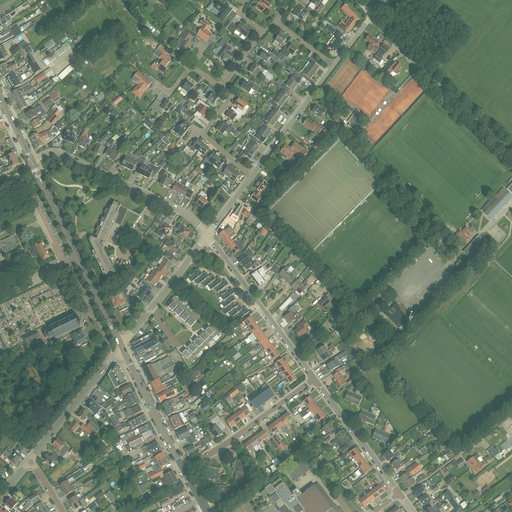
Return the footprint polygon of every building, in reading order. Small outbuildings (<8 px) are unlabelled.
[(214,8),(211,11),(217,16),(216,17),(222,22),(231,10),(225,5),(224,6),(224,5),(223,4),(226,0),(225,0),(215,0),(215,1),(218,2),(214,8)] [(260,0),(257,4),(260,6),(259,9),(262,11),(263,12),(266,8),(268,9),(268,8),(269,8),(270,7),(271,6),(272,4),(267,0),(260,0)] [(316,7),(315,9),(320,13),(324,7),(321,4),(323,0),(314,0),(312,3),(316,7)] [(40,8),(43,14),(51,10),(48,4),(40,8)] [(341,21),(339,24),(336,28),(344,33),(346,29),(350,32),(359,19),(346,4),(342,9),(351,18),(350,19),(350,18),(345,24),(341,21)] [(314,11),(308,6),(305,10),(299,6),(293,14),(300,20),(306,12),(311,15),(314,11)] [(30,15),(28,16),(24,18),(25,21),(30,18),(31,17),(38,13),(37,11),(30,15)] [(201,25),(203,27),(197,35),(207,42),(212,35),(207,31),(211,26),(203,20),(199,24),(200,25),(201,25)] [(31,22),(15,29),(18,34),(34,28),(31,22)] [(241,24),(238,27),(233,24),(228,30),(233,34),(236,30),(246,37),(247,37),(247,38),(248,37),(250,35),(249,35),(249,34),(251,31),(241,24)] [(185,26),(182,29),(193,38),(194,39),(197,35),(185,26)] [(329,26),(327,28),(326,29),(335,37),(328,46),(334,51),(339,45),(339,46),(342,42),(339,39),(342,36),(329,26)] [(0,39),(1,39),(12,32),(11,29),(0,35),(0,39)] [(181,31),(184,33),(181,38),(184,40),(178,48),(186,53),(193,44),(190,42),(193,38),(182,29),(181,29),(182,30),(181,31)] [(1,39),(0,39),(0,41),(2,41),(3,42),(14,35),(12,32),(1,39)] [(278,37),(275,41),(273,44),(282,50),(287,44),(284,42),(286,39),(282,36),(283,35),(280,33),(277,37),(278,37)] [(366,40),(365,40),(369,43),(368,43),(369,44),(367,48),(367,49),(367,50),(370,52),(371,52),(372,51),(375,53),(379,48),(376,46),(378,43),(376,41),(376,40),(369,35),(368,37),(367,37),(365,39),(366,40)] [(45,46),(39,50),(42,55),(48,51),(55,45),(52,39),(44,45),(45,46)] [(228,43),(223,39),(219,45),(223,47),(217,56),(224,61),(224,60),(227,62),(228,60),(229,60),(233,55),(230,52),(232,50),(226,46),(228,43)] [(46,59),(49,63),(70,47),(67,42),(61,46),(62,47),(46,59)] [(17,46),(10,51),(14,55),(19,51),(21,50),(20,49),(22,48),(23,47),(21,44),(18,46),(17,46)] [(23,47),(22,48),(26,54),(32,50),(27,44),(23,47)] [(390,48),(383,44),(380,48),(386,53),(390,48)] [(155,62),(151,67),(156,71),(158,68),(164,73),(167,70),(165,68),(170,61),(165,57),(169,52),(160,45),(159,47),(155,51),(155,52),(153,54),(159,58),(160,58),(163,61),(159,66),(155,62)] [(286,47),(281,53),(286,57),(289,53),(293,56),(297,49),(291,45),(289,49),(286,47)] [(80,56),(76,59),(58,76),(62,80),(73,70),(74,71),(81,64),(80,64),(90,56),(89,54),(95,50),(91,46),(83,52),(83,53),(80,56)] [(266,63),(271,57),(264,52),(262,54),(261,54),(260,54),(259,56),(260,57),(259,57),(266,63)] [(285,63),(273,54),(271,57),(278,63),(283,66),(285,63)] [(373,59),(379,63),(382,59),(376,54),(373,59)] [(311,58),(308,61),(311,64),(308,68),(315,74),(319,68),(314,65),(316,63),(311,58)] [(34,59),(30,62),(28,63),(32,69),(37,64),(34,59)] [(393,61),(385,70),(389,74),(392,71),(395,74),(395,73),(396,74),(397,74),(398,74),(399,73),(399,72),(399,71),(399,70),(398,70),(401,67),(399,65),(399,64),(399,63),(398,62),(397,62),(397,63),(396,63),(395,63),(393,61)] [(8,66),(6,64),(0,66),(0,69),(2,73),(17,65),(16,62),(8,66)] [(37,64),(32,69),(35,73),(41,69),(37,64)] [(17,65),(2,73),(4,77),(11,74),(11,73),(15,72),(14,70),(18,68),(17,65)] [(259,65),(257,68),(254,65),(249,71),(255,76),(258,73),(261,75),(265,70),(259,65)] [(290,80),(297,86),(299,83),(300,84),(302,82),(301,81),(297,77),(299,74),(289,67),(285,71),(289,74),(290,73),(293,75),(292,76),(290,80)] [(50,69),(44,72),(43,72),(35,78),(38,84),(47,78),(51,74),(53,73),(50,68),(50,69)] [(315,74),(308,68),(304,73),(301,71),(299,74),(304,78),(306,76),(310,80),(315,74)] [(148,80),(151,76),(144,71),(141,75),(138,73),(133,80),(139,84),(133,92),(140,97),(151,83),(148,80)] [(9,84),(21,77),(22,76),(20,74),(18,73),(17,74),(16,72),(7,77),(8,80),(7,81),(9,84)] [(77,74),(72,79),(79,87),(86,80),(84,77),(81,79),(77,74)] [(51,85),(60,79),(57,76),(49,82),(51,85)] [(21,77),(9,84),(10,86),(12,86),(13,89),(20,84),(19,83),(23,80),(21,77)] [(287,78),(285,80),(288,82),(286,85),(282,82),(280,85),(282,86),(287,90),(289,88),(293,91),(297,86),(290,80),(287,78)] [(256,92),(259,87),(251,81),(249,84),(245,81),(241,87),(249,93),(252,89),(256,92)] [(188,82),(183,88),(188,93),(189,94),(192,96),(196,91),(192,88),(193,87),(188,82)] [(34,88),(32,85),(23,90),(22,88),(12,93),(14,97),(30,90),(30,89),(33,88),(34,88)] [(282,86),(278,91),(276,94),(278,96),(285,102),(289,96),(285,93),(287,90),(282,86)] [(209,87),(205,93),(204,95),(208,97),(206,99),(210,101),(209,102),(213,106),(216,102),(215,101),(217,98),(214,96),(216,93),(209,87)] [(16,101),(26,96),(27,96),(23,98),(22,96),(31,92),(31,91),(34,90),(33,88),(30,89),(30,90),(14,97),(16,101)] [(101,93),(93,99),(97,103),(104,97),(101,93)] [(278,96),(276,94),(274,93),(271,97),(271,96),(267,101),(272,104),(275,106),(277,104),(281,107),(285,102),(278,96)] [(27,96),(26,96),(16,101),(18,105),(36,96),(35,94),(28,97),(27,96)] [(37,99),(36,96),(18,105),(20,110),(31,104),(30,102),(37,99)] [(120,96),(112,103),(115,106),(122,99),(120,96)] [(45,107),(53,101),(50,98),(43,103),(45,107)] [(238,111),(242,115),(243,116),(247,110),(245,108),(247,105),(239,99),(234,105),(240,109),(238,111)] [(205,108),(207,105),(199,100),(195,105),(199,108),(197,111),(203,116),(208,110),(205,108)] [(155,101),(151,106),(155,109),(161,113),(163,110),(167,113),(173,105),(167,101),(164,105),(163,106),(160,103),(161,102),(160,102),(159,104),(155,101)] [(275,106),(272,104),(269,109),(273,112),(270,115),(277,120),(281,115),(277,112),(279,110),(279,109),(275,106)] [(176,112),(180,114),(184,108),(180,105),(176,112)] [(50,116),(46,121),(51,125),(55,120),(61,113),(60,112),(63,109),(59,106),(57,109),(56,109),(50,116)] [(320,118),(324,111),(316,106),(312,112),(320,118)] [(27,115),(26,116),(28,119),(29,119),(30,120),(33,118),(37,116),(38,119),(41,117),(44,116),(45,115),(47,114),(43,109),(40,110),(39,108),(37,110),(36,109),(34,110),(26,114),(27,115)] [(234,113),(230,111),(226,116),(232,121),(235,118),(238,120),(242,115),(238,111),(236,110),(234,113)] [(277,120),(270,115),(267,119),(265,117),(262,121),(263,123),(267,125),(268,123),(273,126),(277,120)] [(352,117),(348,122),(350,123),(348,126),(354,131),(356,128),(361,131),(362,132),(364,130),(363,129),(364,126),(360,123),(362,121),(353,115),(352,117)] [(34,121),(31,123),(34,128),(41,124),(40,121),(43,120),(41,117),(38,119),(34,121)] [(182,123),(179,127),(186,132),(190,127),(186,124),(188,121),(183,117),(179,121),(182,123)] [(337,131),(338,130),(343,125),(337,119),(334,123),(337,126),(336,127),(335,127),(332,129),(335,132),(337,130),(337,131)] [(143,123),(150,129),(153,126),(147,120),(143,123)] [(323,128),(315,122),(314,124),(308,120),(307,120),(306,120),(305,120),(303,122),(303,123),(304,124),(303,125),(312,131),(314,129),(319,133),(323,128)] [(221,124),(216,130),(223,135),(225,131),(229,134),(231,132),(233,129),(230,127),(226,123),(224,126),(221,124)] [(269,127),(267,125),(263,123),(260,127),(262,129),(260,132),(267,138),(271,132),(267,129),(269,127)] [(248,125),(243,132),(246,134),(251,127),(248,125)] [(52,135),(58,130),(55,126),(49,132),(52,135)] [(181,138),(186,132),(179,127),(176,130),(174,128),(172,130),(181,138)] [(71,128),(69,131),(67,130),(63,137),(67,139),(67,140),(71,142),(70,142),(73,143),(74,143),(77,137),(73,135),(76,130),(71,128)] [(78,140),(81,142),(79,146),(85,149),(87,144),(89,145),(91,141),(89,140),(86,139),(88,134),(86,133),(88,130),(84,128),(82,133),(78,140)] [(157,130),(155,133),(161,139),(164,136),(157,130)] [(33,143),(47,136),(45,132),(39,136),(38,133),(30,137),(33,143)] [(109,135),(107,132),(94,144),(98,146),(94,153),(101,156),(104,149),(101,147),(103,144),(101,143),(109,135)] [(267,139),(267,138),(260,132),(257,135),(256,134),(254,135),(253,136),(251,135),(250,137),(251,139),(257,143),(259,140),(263,143),(265,141),(267,139)] [(48,138),(47,136),(33,143),(36,149),(43,145),(42,142),(48,138)] [(245,140),(248,142),(244,146),(247,149),(254,154),(259,148),(255,145),(257,143),(251,139),(250,137),(248,136),(245,140)] [(171,143),(164,137),(162,140),(168,146),(171,143)] [(196,149),(198,151),(204,144),(198,140),(195,144),(191,141),(187,146),(187,147),(194,152),(196,149)] [(316,151),(322,145),(318,140),(312,146),(316,151)] [(280,152),(281,152),(281,153),(280,155),(281,156),(284,158),(285,158),(286,158),(289,160),(294,154),(302,160),(309,152),(303,147),(302,148),(300,147),(300,146),(295,143),(290,149),(286,145),(280,152)] [(122,151),(126,154),(127,152),(131,146),(127,144),(122,151)] [(209,149),(204,144),(198,151),(202,154),(201,156),(205,160),(208,156),(209,155),(206,153),(209,149)] [(109,158),(114,152),(116,148),(112,146),(110,149),(109,149),(104,155),(109,158)] [(244,147),(247,149),(245,153),(242,151),(239,155),(244,159),(246,157),(250,160),(254,154),(247,149),(244,146),(244,147)] [(116,148),(114,152),(109,158),(114,162),(121,151),(116,148)] [(9,162),(16,159),(13,153),(6,157),(6,155),(2,157),(4,160),(7,158),(9,162)] [(208,156),(205,160),(204,161),(208,164),(209,162),(213,165),(219,158),(213,154),(210,158),(208,156)] [(131,160),(127,168),(133,171),(138,162),(140,163),(143,157),(141,155),(137,159),(134,155),(131,160)] [(127,168),(131,160),(126,157),(122,166),(127,168)] [(224,162),(219,158),(213,165),(217,168),(215,170),(220,173),(223,169),(224,168),(221,166),(224,162)] [(16,159),(9,162),(11,166),(8,167),(7,166),(4,168),(6,172),(9,171),(9,170),(12,169),(12,168),(19,164),(16,159)] [(188,170),(194,163),(190,160),(185,166),(188,170)] [(166,163),(162,168),(166,171),(171,164),(168,161),(167,162),(166,163)] [(142,165),(140,170),(138,174),(144,176),(148,168),(142,165)] [(195,170),(200,175),(203,172),(198,167),(195,170)] [(225,171),(223,169),(220,173),(219,174),(223,178),(225,175),(229,178),(234,171),(228,167),(225,171)] [(154,170),(148,168),(144,176),(149,179),(154,170)] [(169,174),(163,171),(160,178),(163,180),(160,184),(167,188),(169,185),(172,186),(175,180),(171,179),(171,181),(167,179),(169,174)] [(240,175),(234,171),(229,178),(232,181),(231,183),(233,185),(240,175)] [(173,190),(178,193),(184,182),(187,179),(183,177),(180,184),(177,182),(173,190)] [(187,179),(184,182),(178,193),(185,196),(188,190),(187,190),(188,187),(185,186),(189,180),(188,179),(187,179)] [(256,184),(254,188),(257,191),(255,194),(254,193),(251,197),(258,202),(261,198),(259,196),(263,190),(263,189),(267,184),(261,179),(257,185),(256,184)] [(188,190),(185,196),(191,199),(194,192),(191,191),(194,186),(191,184),(188,190)] [(494,197),(496,200),(484,213),(491,220),(511,197),(511,196),(503,188),(494,197)] [(207,196),(202,191),(196,198),(199,201),(196,204),(202,208),(207,202),(204,200),(207,196)] [(91,236),(89,240),(90,243),(94,250),(92,251),(96,260),(101,269),(104,275),(105,274),(107,277),(115,273),(111,264),(109,259),(108,257),(107,255),(104,248),(105,246),(107,241),(109,242),(112,236),(115,237),(115,236),(116,235),(117,235),(117,234),(118,234),(118,233),(118,232),(117,232),(118,231),(119,229),(120,227),(121,225),(124,219),(128,210),(125,209),(120,207),(121,205),(114,202),(113,205),(112,206),(110,206),(108,209),(107,208),(106,210),(104,213),(106,214),(104,218),(102,217),(102,218),(100,222),(102,222),(100,227),(98,226),(98,227),(96,230),(98,231),(96,235),(96,236),(94,238),(93,237),(91,236)] [(250,207),(257,212),(262,206),(258,203),(255,207),(252,205),(250,207)] [(239,218),(243,208),(240,205),(233,214),(239,218)] [(253,210),(250,214),(257,219),(258,217),(260,215),(257,212),(253,210)] [(163,223),(160,221),(158,224),(161,226),(169,232),(172,228),(169,226),(172,222),(167,218),(163,223)] [(256,226),(254,229),(258,232),(264,223),(260,221),(258,220),(254,224),(256,226)] [(11,247),(19,243),(15,235),(0,242),(0,241),(0,233),(8,230),(5,222),(0,224),(0,245),(4,253),(12,249),(11,247)] [(178,235),(181,237),(187,228),(180,223),(176,228),(179,231),(177,234),(178,235)] [(155,233),(161,237),(163,234),(166,236),(169,232),(161,226),(155,233)] [(462,230),(461,232),(460,231),(453,237),(461,245),(464,242),(466,243),(469,240),(467,238),(468,236),(470,237),(473,234),(466,226),(462,230)] [(220,238),(221,238),(222,240),(227,237),(234,232),(230,227),(224,231),(219,235),(219,236),(219,237),(220,238)] [(195,234),(187,228),(181,237),(185,240),(188,237),(191,239),(195,234)] [(235,234),(234,232),(227,237),(222,240),(226,245),(228,243),(229,244),(232,241),(230,238),(235,234)] [(479,235),(469,246),(463,252),(474,263),(480,257),(480,256),(482,254),(482,255),(490,247),(488,245),(489,245),(485,242),(487,240),(483,237),(482,239),(479,235)] [(164,245),(171,250),(178,242),(173,239),(171,242),(168,239),(164,245)] [(230,250),(241,242),(239,239),(234,244),(232,241),(229,244),(228,243),(226,245),(227,246),(230,250)] [(47,250),(46,247),(45,247),(42,241),(35,244),(36,245),(32,247),(34,251),(32,252),(35,258),(37,257),(39,261),(42,259),(43,260),(50,257),(47,250)] [(180,244),(178,242),(171,250),(179,256),(183,251),(179,248),(182,245),(180,244)] [(239,251),(240,252),(244,249),(244,248),(242,246),(243,245),(241,242),(230,250),(232,252),(231,253),(231,254),(232,255),(233,255),(234,255),(239,251)] [(243,265),(254,257),(253,257),(254,256),(252,254),(251,254),(250,255),(246,250),(240,255),(242,258),(238,261),(239,262),(239,263),(240,265),(241,265),(242,266),(243,265)] [(296,259),(300,255),(296,250),(292,254),(296,259)] [(247,270),(250,267),(253,271),(261,265),(261,263),(260,262),(258,263),(255,260),(256,259),(255,257),(254,257),(243,265),(244,267),(243,268),(245,269),(246,269),(247,270)] [(160,265),(168,271),(172,265),(165,259),(162,258),(161,260),(163,261),(160,265)] [(455,265),(458,268),(452,273),(457,278),(467,268),(463,263),(460,260),(455,265)] [(280,268),(282,266),(278,263),(276,265),(271,271),(275,274),(276,273),(280,268)] [(168,271),(160,265),(157,268),(155,267),(154,269),(162,275),(164,276),(168,271)] [(286,268),(285,268),(279,275),(284,280),(291,273),(294,270),(289,265),(286,268)] [(158,281),(162,275),(154,269),(149,266),(148,267),(153,271),(150,275),(158,281)] [(251,276),(255,282),(261,276),(265,273),(263,272),(265,271),(262,268),(258,271),(251,276)] [(313,273),(318,278),(321,274),(316,269),(313,273)] [(202,274),(199,270),(195,274),(194,272),(187,277),(191,282),(194,280),(201,275),(202,274)] [(291,273),(284,280),(290,285),(296,279),(295,278),(299,275),(294,270),(291,273)] [(131,276),(127,281),(130,284),(134,279),(136,276),(133,273),(131,276)] [(209,276),(206,273),(202,276),(201,275),(194,280),(198,285),(201,283),(207,277),(209,276)] [(261,276),(255,282),(258,287),(265,282),(270,278),(268,275),(267,276),(265,273),(261,276)] [(158,281),(150,275),(148,278),(146,277),(144,279),(146,280),(146,281),(154,286),(158,281)] [(215,279),(212,275),(208,279),(207,277),(201,283),(204,288),(207,285),(214,280),(215,279)] [(222,282),(219,278),(215,281),(214,280),(207,285),(211,290),(214,288),(221,283),(222,282)] [(297,281),(291,286),(296,291),(301,285),(299,283),(303,280),(300,278),(297,281)] [(325,288),(330,283),(325,279),(321,283),(325,288)] [(127,281),(121,289),(123,293),(125,295),(128,291),(126,289),(130,284),(127,281)] [(147,289),(148,286),(142,281),(138,285),(142,288),(140,291),(148,297),(151,292),(147,289)] [(228,284),(226,281),(221,284),(221,283),(214,288),(217,293),(228,284)] [(296,291),(295,292),(295,293),(298,296),(300,295),(302,297),(307,291),(305,289),(308,286),(306,284),(303,286),(302,284),(301,285),(296,291)] [(235,293),(232,289),(228,292),(227,291),(220,296),(223,301),(227,298),(231,295),(235,293)] [(148,297),(140,291),(137,294),(134,291),(130,295),(137,300),(139,298),(144,302),(148,297)] [(120,312),(122,311),(127,308),(119,292),(109,297),(114,308),(117,307),(119,310),(120,312)] [(235,300),(232,296),(228,299),(227,298),(223,301),(220,303),(224,308),(228,305),(232,302),(235,300)] [(174,297),(167,305),(169,306),(168,307),(173,311),(174,310),(173,310),(180,303),(174,297)] [(330,302),(326,297),(318,304),(323,309),(330,302)] [(180,316),(179,315),(186,308),(180,303),(173,310),(174,310),(175,312),(174,313),(179,317),(180,316)] [(234,307),(236,307),(233,303),(229,306),(228,305),(224,308),(221,310),(225,315),(227,313),(234,307)] [(290,314),(284,318),(289,324),(295,320),(292,316),(295,314),(298,312),(297,312),(299,310),(295,304),(288,311),(290,314)] [(395,305),(385,315),(399,328),(409,318),(395,305)] [(242,309),(239,306),(235,309),(234,307),(227,313),(231,318),(234,315),(241,310),(242,309)] [(185,322),(186,321),(192,313),(186,308),(179,315),(180,316),(181,317),(180,318),(185,322)] [(249,312),(246,308),(242,311),(241,310),(234,315),(238,320),(249,312)] [(192,313),(186,321),(187,322),(186,323),(191,327),(198,319),(192,313)] [(50,327),(48,328),(49,331),(46,332),(45,332),(46,332),(45,335),(44,335),(44,336),(45,335),(46,337),(46,338),(46,339),(46,338),(49,339),(49,340),(50,341),(49,342),(51,346),(57,343),(56,340),(60,339),(61,340),(67,337),(67,336),(69,335),(70,338),(72,337),(74,342),(71,344),(73,348),(82,344),(83,346),(86,344),(85,342),(87,341),(82,331),(81,331),(80,327),(83,326),(82,322),(80,323),(78,318),(76,315),(77,315),(76,314),(76,315),(76,314),(75,314),(75,315),(71,317),(70,317),(66,320),(65,319),(65,320),(60,322),(55,325),(55,324),(55,325),(50,327),(50,326),(49,327),(50,327)] [(248,327),(255,323),(250,317),(244,322),(244,321),(239,324),(241,326),(245,323),(248,327)] [(307,332),(310,331),(307,327),(309,326),(304,320),(296,327),(298,329),(295,331),(299,337),(307,332)] [(255,323),(248,327),(250,330),(249,331),(251,334),(252,333),(252,332),(255,330),(256,331),(259,329),(255,323)] [(206,332),(213,339),(219,333),(212,326),(210,328),(209,327),(205,331),(206,332)] [(263,334),(259,329),(256,331),(255,330),(252,332),(252,333),(251,334),(253,336),(254,335),(257,338),(263,334)] [(37,331),(29,335),(24,338),(26,342),(39,336),(37,331)] [(207,345),(213,339),(206,332),(204,333),(203,332),(199,337),(200,338),(207,345)] [(132,343),(131,344),(132,344),(133,347),(133,348),(134,348),(137,354),(140,360),(142,358),(145,363),(156,357),(156,356),(154,353),(156,352),(157,355),(159,354),(158,352),(163,349),(159,344),(160,343),(156,336),(155,336),(152,333),(146,336),(145,336),(139,340),(138,340),(133,343),(132,343)] [(263,334),(257,338),(259,341),(258,342),(259,344),(260,343),(267,339),(263,334)] [(194,343),(201,350),(207,345),(200,338),(199,339),(197,338),(193,342),(194,343)] [(271,344),(267,339),(260,343),(263,346),(261,347),(263,350),(264,349),(265,350),(268,347),(268,346),(271,344)] [(188,349),(195,356),(201,350),(194,343),(193,345),(192,344),(187,348),(188,349)] [(268,355),(269,355),(275,350),(271,345),(271,344),(268,346),(268,347),(265,350),(264,350),(265,352),(266,352),(269,354),(268,355)] [(324,346),(317,350),(321,356),(327,352),(324,346)] [(189,362),(195,356),(188,349),(187,350),(186,349),(181,354),(189,362)] [(235,355),(231,350),(227,353),(231,358),(235,355)] [(275,350),(269,355),(272,359),(267,362),(269,364),(273,361),(273,360),(279,356),(275,350)] [(327,352),(321,356),(324,361),(331,357),(329,355),(332,353),(332,352),(332,353),(332,352),(330,350),(327,352)] [(233,362),(242,356),(239,352),(230,358),(233,362)] [(327,366),(331,371),(335,369),(338,367),(339,366),(341,365),(338,361),(339,361),(344,358),(343,356),(341,354),(336,357),(331,360),(329,361),(331,363),(327,366)] [(148,367),(144,369),(151,382),(161,377),(161,378),(166,375),(169,372),(175,369),(176,368),(171,359),(169,356),(162,361),(161,360),(148,367)] [(282,359),(274,364),(276,366),(277,365),(279,369),(285,364),(282,359)] [(285,364),(279,369),(281,372),(280,373),(282,374),(289,369),(285,364)] [(127,383),(119,366),(116,366),(99,387),(107,393),(120,387),(120,386),(127,383)] [(289,369),(282,374),(283,376),(284,375),(286,379),(293,374),(289,369)] [(350,373),(354,371),(352,369),(348,371),(346,373),(344,370),(340,372),(339,369),(333,373),(335,375),(333,376),(337,381),(350,373)] [(187,377),(190,383),(197,380),(195,377),(199,375),(196,370),(192,372),(193,373),(187,377)] [(350,373),(337,381),(340,387),(346,383),(344,380),(348,378),(347,378),(351,375),(350,373)] [(168,375),(165,376),(161,378),(161,379),(159,380),(159,379),(151,383),(157,394),(182,381),(178,374),(175,376),(175,377),(171,380),(168,375)] [(293,374),(286,379),(289,382),(288,383),(289,384),(296,379),(293,374)] [(346,382),(349,385),(357,379),(354,375),(346,382)] [(192,389),(188,383),(183,386),(187,392),(192,389)] [(243,383),(237,387),(241,393),(247,389),(243,383)] [(123,398),(122,395),(123,395),(124,396),(132,392),(128,385),(120,389),(121,390),(119,392),(118,391),(116,392),(119,398),(120,399),(122,398),(123,398)] [(170,397),(175,395),(171,387),(157,395),(161,402),(171,397),(170,397)] [(263,391),(270,399),(274,396),(274,395),(268,387),(263,391)] [(231,398),(231,397),(232,398),(239,393),(235,388),(228,393),(231,398)] [(265,402),(270,399),(263,391),(259,394),(265,402)] [(351,403),(355,394),(348,392),(344,400),(351,403)] [(122,406),(123,405),(135,398),(133,393),(125,397),(126,399),(123,401),(122,398),(120,399),(119,400),(117,401),(118,402),(116,403),(118,408),(122,406)] [(265,402),(259,394),(254,397),(260,406),(265,402)] [(362,397),(355,394),(351,403),(358,406),(362,397)] [(256,409),(260,406),(254,397),(249,401),(255,409),(256,409)] [(307,406),(313,402),(309,397),(302,402),(304,404),(305,403),(307,406)] [(113,398),(101,407),(106,410),(110,407),(116,403),(118,402),(117,401),(114,399),(113,398)] [(122,406),(123,408),(129,405),(130,407),(138,403),(135,398),(123,405),(122,406)] [(203,403),(200,398),(194,403),(198,407),(203,403)] [(165,410),(175,405),(173,402),(174,402),(172,399),(169,401),(162,405),(165,410)] [(96,415),(96,414),(100,409),(101,410),(102,408),(98,405),(97,406),(90,401),(85,406),(96,415)] [(307,406),(309,409),(308,410),(310,412),(317,407),(313,402),(307,406)] [(207,403),(201,407),(204,412),(210,408),(207,403)] [(245,406),(243,403),(238,407),(241,410),(241,411),(245,417),(251,413),(245,405),(245,406)] [(131,409),(129,408),(124,411),(127,418),(132,415),(132,417),(142,412),(139,405),(131,409)] [(175,405),(165,410),(168,416),(175,412),(178,411),(177,408),(176,408),(175,405)] [(314,415),(315,416),(321,412),(317,407),(310,412),(308,414),(303,417),(304,420),(310,415),(311,414),(312,413),(314,415)] [(83,410),(80,414),(79,413),(77,416),(78,416),(77,417),(82,421),(83,420),(84,421),(85,421),(87,418),(89,419),(91,417),(88,414),(83,410)] [(365,421),(369,413),(362,410),(358,419),(365,421)] [(237,412),(235,413),(241,420),(245,417),(241,411),(238,413),(237,412)] [(324,417),(321,412),(315,416),(317,419),(316,420),(317,422),(324,417)] [(114,415),(115,416),(110,419),(114,427),(121,424),(118,419),(122,418),(119,413),(114,415)] [(234,415),(231,418),(236,424),(241,420),(235,413),(234,414),(234,415)] [(283,417),(287,423),(291,420),(291,421),(293,420),(288,413),(283,417)] [(376,416),(369,413),(365,421),(372,424),(376,416)] [(135,419),(128,422),(132,430),(147,422),(143,414),(135,419)] [(179,414),(177,415),(169,419),(172,424),(179,420),(185,417),(182,419),(179,414)] [(226,416),(225,417),(224,416),(223,417),(231,428),(236,424),(231,418),(229,415),(228,416),(230,419),(229,420),(226,416)] [(185,417),(179,420),(172,424),(175,429),(184,424),(184,423),(187,421),(185,417)] [(219,436),(222,434),(217,426),(222,423),(217,417),(211,421),(215,427),(210,430),(215,438),(219,435),(219,436)] [(286,431),(288,429),(285,425),(287,423),(283,417),(278,420),(283,428),(286,431)] [(286,431),(283,428),(278,420),(277,421),(277,420),(274,421),(275,422),(273,424),(277,430),(280,428),(283,433),(286,431)] [(73,433),(75,431),(76,432),(76,433),(79,436),(82,432),(83,429),(80,427),(74,421),(72,423),(71,422),(69,425),(70,426),(69,427),(72,429),(71,430),(73,433)] [(91,421),(86,427),(88,428),(91,430),(93,432),(96,434),(100,428),(95,425),(95,424),(91,421)] [(422,425),(427,432),(432,428),(427,421),(422,425)] [(122,429),(127,427),(125,423),(110,430),(112,435),(122,430),(122,429)] [(145,442),(155,437),(148,423),(138,428),(140,431),(138,432),(137,429),(125,435),(129,445),(126,447),(129,453),(135,450),(133,447),(143,442),(144,443),(145,442)] [(319,426),(316,423),(310,427),(312,431),(319,426)] [(324,439),(329,436),(331,434),(329,432),(333,429),(329,423),(322,429),(326,434),(322,437),(324,439)] [(83,429),(85,431),(85,432),(90,436),(93,432),(91,430),(88,428),(86,427),(83,424),(80,427),(83,429)] [(268,428),(273,435),(275,434),(274,433),(277,430),(273,424),(268,428)] [(179,437),(189,432),(188,431),(191,429),(190,426),(176,433),(179,437)] [(379,440),(383,432),(376,429),(372,437),(379,440)] [(337,438),(332,442),(331,443),(333,446),(336,443),(336,444),(346,436),(342,430),(336,435),(339,439),(337,440),(337,438)] [(189,432),(179,437),(181,441),(186,438),(194,435),(193,434),(194,434),(193,431),(190,433),(189,432)] [(264,431),(259,434),(263,441),(267,438),(267,439),(269,438),(264,431)] [(390,435),(383,432),(379,440),(386,443),(390,435)] [(263,441),(259,434),(254,438),(259,445),(261,444),(260,443),(263,441)] [(190,445),(197,441),(195,436),(194,435),(186,438),(190,445)] [(282,450),(283,450),(285,448),(282,443),(277,436),(274,439),(279,446),(282,450)] [(329,436),(324,439),(322,441),(324,445),(332,439),(329,436)] [(346,436),(336,444),(340,449),(339,449),(343,454),(354,446),(346,436)] [(259,445),(254,438),(249,442),(253,448),(257,446),(257,447),(259,445)] [(53,444),(53,445),(57,448),(56,449),(59,451),(58,452),(63,456),(69,449),(64,445),(57,439),(55,442),(54,442),(53,443),(53,444)] [(198,442),(199,443),(198,443),(199,444),(194,446),(193,445),(185,449),(187,453),(205,443),(203,440),(198,442)] [(151,446),(150,445),(142,449),(145,454),(149,452),(151,455),(161,450),(157,442),(151,446)] [(250,450),(253,448),(249,442),(244,446),(249,453),(251,451),(250,450)] [(205,443),(187,453),(189,457),(197,452),(196,450),(201,448),(201,449),(204,448),(203,447),(207,446),(206,445),(205,443)] [(300,451),(295,444),(291,447),(296,454),(300,451)] [(19,445),(16,450),(17,451),(20,453),(24,449),(19,445)] [(422,455),(425,453),(428,451),(425,447),(419,451),(422,455)] [(503,459),(498,453),(501,452),(497,447),(491,452),(494,456),(499,462),(503,459)] [(5,450),(7,451),(19,461),(20,460),(22,458),(21,458),(22,457),(19,455),(20,453),(17,451),(15,453),(8,448),(5,450)] [(355,448),(349,453),(349,452),(344,456),(346,458),(350,455),(353,458),(359,454),(355,448)] [(17,463),(19,461),(7,451),(5,450),(2,454),(4,455),(6,457),(9,460),(15,465),(16,465),(18,463),(17,463)] [(398,451),(394,454),(394,453),(391,454),(389,451),(383,455),(387,461),(393,457),(394,459),(401,455),(398,451)] [(155,464),(165,459),(162,453),(152,459),(155,464)] [(422,455),(417,458),(419,462),(427,456),(425,453),(422,455)] [(53,454),(51,457),(47,454),(43,459),(51,465),(53,463),(56,465),(60,460),(53,454)] [(359,454),(353,458),(353,459),(356,461),(354,462),(356,464),(363,459),(359,454)] [(480,462),(479,462),(477,459),(480,457),(477,454),(467,462),(472,468),(478,463),(480,462)] [(273,472),(277,469),(275,466),(280,463),(277,458),(272,461),(274,465),(270,467),(273,472)] [(295,482),(313,467),(306,458),(287,472),(295,482)] [(464,458),(456,463),(459,468),(466,463),(464,458)] [(168,464),(165,459),(155,464),(152,466),(155,472),(153,473),(153,472),(149,474),(152,480),(163,474),(160,469),(161,468),(168,464)] [(247,462),(243,462),(244,460),(239,459),(239,461),(235,461),(234,463),(232,463),(231,468),(233,469),(233,471),(236,472),(235,478),(239,479),(239,481),(243,481),(242,484),(247,484),(248,480),(252,481),(253,476),(252,476),(252,472),(250,472),(251,467),(247,467),(247,462)] [(363,459),(356,464),(357,466),(359,465),(361,468),(358,470),(358,471),(367,464),(363,459)] [(411,463),(408,459),(403,463),(401,464),(398,459),(392,464),(397,471),(403,466),(405,465),(406,467),(411,463)] [(480,462),(478,463),(472,468),(476,473),(486,465),(484,463),(482,464),(480,462)] [(404,483),(412,477),(411,475),(412,474),(413,476),(421,469),(416,463),(407,470),(408,472),(400,478),(404,483)] [(371,469),(367,464),(358,471),(361,475),(359,476),(361,478),(365,474),(371,469)] [(207,471),(218,474),(218,472),(218,470),(219,471),(220,468),(207,465),(206,469),(208,469),(207,471)] [(162,480),(159,476),(152,480),(153,483),(160,480),(162,484),(165,489),(178,482),(173,471),(165,476),(166,478),(163,480),(162,480)] [(207,471),(206,475),(206,478),(207,478),(217,481),(218,478),(217,478),(218,477),(219,477),(220,474),(218,474),(207,471)] [(416,482),(412,477),(404,483),(408,489),(415,484),(414,484),(416,482),(417,484),(423,480),(426,478),(424,474),(417,479),(418,480),(416,482)] [(451,475),(444,480),(448,486),(455,481),(451,475)] [(67,481),(60,486),(63,491),(70,486),(68,483),(74,480),(73,477),(67,481)] [(83,484),(85,487),(93,482),(91,478),(83,484)] [(302,511),(303,511),(343,511),(340,508),(339,509),(336,505),(335,506),(318,483),(314,486),(305,492),(302,495),(297,489),(291,493),(283,483),(282,483),(279,479),(271,485),(270,484),(264,489),(265,490),(260,493),(265,501),(269,498),(269,499),(273,503),(273,504),(275,503),(276,506),(277,507),(279,510),(278,510),(279,511),(302,511)] [(352,487),(346,480),(341,483),(347,491),(352,487)] [(375,489),(379,495),(385,491),(380,485),(381,485),(377,480),(375,482),(378,486),(375,489)] [(127,484),(125,481),(115,487),(117,490),(127,484)] [(305,492),(314,486),(312,483),(304,490),(305,492)] [(421,486),(413,491),(415,494),(414,494),(414,495),(414,496),(415,496),(416,496),(417,497),(422,493),(424,495),(428,491),(425,488),(426,487),(424,484),(421,486)] [(177,491),(182,489),(180,485),(170,490),(171,491),(167,493),(169,497),(173,494),(173,495),(175,493),(175,494),(178,493),(177,491)] [(222,498),(225,488),(225,486),(223,485),(222,486),(221,486),(221,485),(219,485),(216,495),(218,496),(218,497),(222,498)] [(434,493),(437,491),(440,488),(437,485),(431,489),(434,493)] [(70,486),(63,491),(66,496),(73,491),(76,489),(75,487),(72,489),(70,486)] [(225,488),(222,498),(224,499),(223,500),(227,501),(231,489),(228,488),(228,490),(227,489),(225,488)] [(184,493),(182,489),(177,491),(178,493),(175,494),(175,493),(173,495),(173,494),(169,497),(171,500),(184,493)] [(233,489),(231,489),(227,501),(231,502),(231,501),(234,502),(236,491),(234,491),(233,491),(233,489)] [(372,491),(371,490),(369,492),(374,499),(379,495),(375,489),(374,489),(372,491)] [(443,494),(449,502),(453,498),(448,491),(443,494)] [(32,494),(33,495),(29,498),(26,500),(23,497),(18,501),(21,505),(25,502),(26,504),(36,497),(38,496),(35,492),(32,494)] [(112,503),(115,500),(109,492),(105,495),(112,503)] [(369,492),(367,493),(368,495),(365,497),(365,496),(364,497),(369,503),(374,499),(369,492)] [(479,492),(473,497),(476,500),(482,496),(479,492)] [(72,505),(80,501),(78,498),(80,496),(79,494),(76,496),(69,500),(72,505)] [(147,499),(149,503),(158,498),(157,494),(147,499)] [(369,503),(364,497),(361,499),(357,495),(355,497),(359,501),(364,507),(369,503)] [(429,498),(427,495),(419,500),(424,506),(429,502),(430,503),(433,501),(430,497),(429,498)] [(26,504),(23,508),(25,509),(28,507),(28,508),(40,500),(38,496),(36,497),(26,504)] [(7,506),(5,509),(8,511),(15,511),(17,510),(13,507),(17,503),(14,500),(13,502),(12,501),(12,500),(11,499),(10,499),(9,499),(8,499),(7,501),(7,502),(5,504),(7,506)] [(160,503),(162,508),(171,504),(168,499),(160,503)] [(453,500),(449,503),(454,509),(458,506),(453,500)] [(81,504),(80,501),(72,505),(75,510),(83,506),(85,504),(84,502),(81,504)] [(459,504),(463,509),(468,506),(464,501),(459,504)] [(38,511),(45,508),(41,502),(34,507),(37,510),(34,511),(38,511)] [(91,511),(98,507),(95,502),(88,508),(91,511)]
